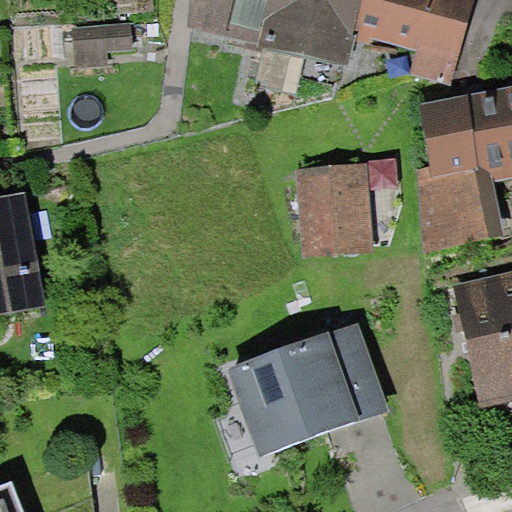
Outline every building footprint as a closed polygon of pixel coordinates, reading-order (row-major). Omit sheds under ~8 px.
[(188,0),(182,24),(357,72),(365,44),(376,0),(188,0)] [(423,90),(464,102),(491,5),(472,0),(376,0),(365,44),(431,62),(423,90)] [(149,29),(72,34),(75,72),(151,67),(149,29)] [(420,179),(428,263),(511,256),(505,186),(511,185),(511,107),(434,115),(439,178),(420,179)] [(372,178),(305,181),(309,260),(376,257),(372,178)] [(41,212),(0,216),(0,328),(53,323),(41,212)] [(511,293),(460,303),(480,411),(511,405),(511,293)] [(378,425),(352,333),(219,370),(245,462),(378,425)]
